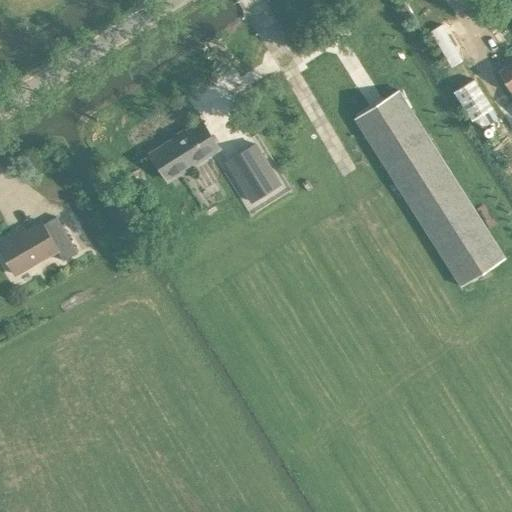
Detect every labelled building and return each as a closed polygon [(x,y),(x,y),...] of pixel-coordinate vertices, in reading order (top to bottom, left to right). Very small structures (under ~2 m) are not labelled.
[(511,61),(499,70),(511,91),(511,61)] [(454,91),(473,120),(493,107),(474,78),(454,91)] [(354,117),(461,286),(506,257),(399,89),(354,117)] [(168,181),(220,149),(202,120),(151,152),(168,181)] [(255,143),(227,160),(252,201),(280,184),(255,143)] [(0,244),(0,246),(17,275),(58,251),(63,260),(78,252),(57,215),(43,223),(41,220),(0,244)]
